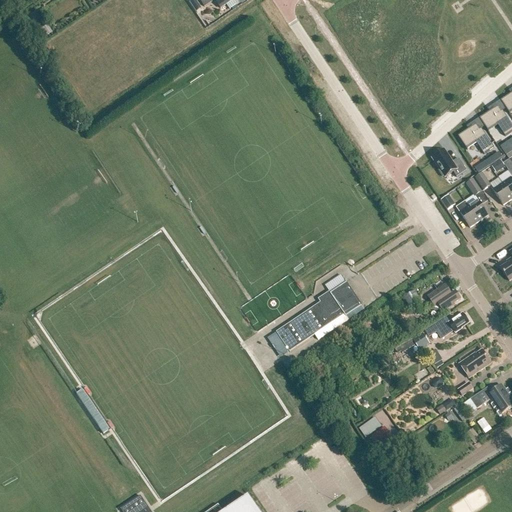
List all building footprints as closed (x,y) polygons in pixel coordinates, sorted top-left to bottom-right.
[(238,4),(235,0),(199,0),(204,8),(215,0),(221,9),(227,5),(230,9),(238,4)] [(511,93),(500,102),(509,115),(510,115),(509,113),(511,110),(511,93)] [(493,110),(479,120),(488,133),(489,132),(488,131),(497,125),(505,137),(511,132),(511,125),(502,112),(501,113),(496,105),(491,108),(493,110)] [(472,128),(458,137),(467,151),(468,150),(466,148),(475,142),(484,155),(494,148),(481,130),(480,131),(474,123),(470,126),(472,128)] [(444,176),(445,178),(453,173),(456,178),(466,171),(458,159),(452,163),(444,151),(432,159),(440,171),(439,172),(442,177),(444,176)] [(499,154),(492,158),(495,162),(502,158),(499,154)] [(482,165),(475,170),(478,174),(485,169),(482,165)] [(484,191),(490,187),(482,174),(475,179),(484,191)] [(502,185),(511,199),(511,179),(511,178),(502,185)] [(475,197),(481,193),(473,180),(466,185),(475,197)] [(503,206),(511,200),(511,199),(502,185),(493,191),(503,206)] [(452,207),(449,202),(453,200),(449,195),(441,200),(448,210),(452,207)] [(469,207),(479,223),(488,216),(478,201),(469,207)] [(479,223),(469,207),(465,202),(456,208),(470,229),(479,223)] [(509,282),(511,279),(511,250),(509,253),(511,256),(511,261),(501,269),(504,274),(503,274),(504,275),(505,275),(509,282)] [(361,307),(362,307),(347,284),(320,302),(319,300),(318,300),(320,304),(276,333),(289,352),(314,336),(344,316),(346,318),(361,307)] [(451,295),(445,286),(427,297),(434,307),(437,305),(443,313),(454,305),(453,304),(460,299),(455,292),(451,295)] [(415,315),(426,308),(414,291),(404,298),(415,315)] [(344,316),(314,336),(318,341),(364,310),(363,310),(361,307),(346,318),(344,316)] [(469,324),(462,315),(456,319),(448,324),(446,319),(434,327),(433,326),(424,332),(429,339),(436,334),(440,340),(453,331),(456,334),(462,330),(462,328),(469,324)] [(420,350),(430,343),(423,333),(413,339),(420,350)] [(491,364),(482,352),(475,356),(475,355),(459,365),(469,379),(491,364)] [(441,361),(434,366),(436,370),(443,365),(441,361)] [(433,383),(432,386),(434,388),(437,389),(440,387),(443,385),(443,381),(441,379),(438,379),(436,381),(433,383)] [(463,397),(474,389),(469,382),(458,390),(463,397)] [(470,400),(477,410),(491,400),(501,415),(511,407),(511,402),(501,386),(491,393),(487,388),(470,400)] [(364,437),(381,427),(374,417),(358,427),(364,437)] [(390,436),(384,428),(371,438),(376,446),(390,436)] [(150,511),(140,496),(121,510),(122,511),(258,511),(248,497),(225,511),(222,511),(218,505),(207,511),(150,511)]
